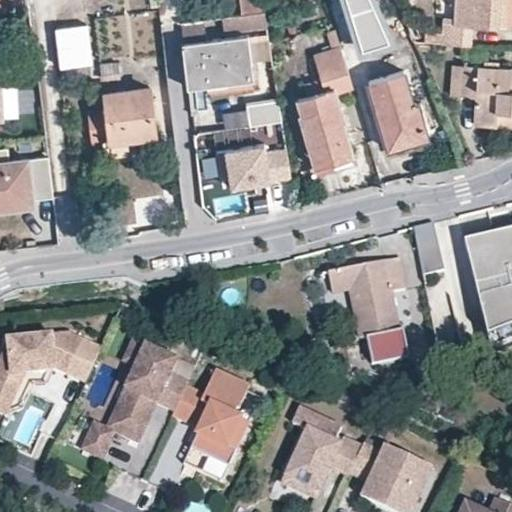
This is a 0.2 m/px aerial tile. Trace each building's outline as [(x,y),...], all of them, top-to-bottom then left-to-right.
[(241,0),(243,14),(249,13),(262,12),(260,0),(241,0)] [(501,0),(458,0),(458,15),(446,14),(444,30),(428,28),(427,41),(473,45),(475,23),(500,25),(501,0)] [(262,12),(249,13),(251,30),(265,27),(262,12)] [(210,38),(207,17),(182,20),(184,41),(210,38)] [(59,31),(64,71),(94,67),(89,28),(59,31)] [(256,87),(249,34),(210,38),(184,41),(190,86),(208,85),(209,93),(256,87)] [(36,58),(35,46),(22,47),(23,59),(36,58)] [(357,97),(377,91),(396,154),(430,144),(410,77),(405,78),(401,64),(370,74),(363,48),(344,54),(357,97)] [(310,121),(306,122),(321,172),(357,161),(339,103),(357,97),(344,54),(319,62),(330,98),(305,105),(310,121)] [(20,81),(19,59),(0,60),(0,117),(7,117),(6,82),(20,81)] [(101,62),(103,75),(121,73),(120,60),(101,62)] [(458,94),(461,61),(446,60),(443,93),(458,94)] [(511,124),(511,65),(461,61),(458,94),(477,96),(476,122),(511,124)] [(131,137),(157,134),(150,86),(107,92),(112,138),(113,139),(131,137)] [(277,97),(248,100),(251,123),(279,119),(277,97)] [(112,138),(109,110),(89,113),(93,142),(105,139),(112,138)] [(134,156),(131,137),(113,139),(112,138),(105,139),(108,160),(134,156)] [(230,187),(290,177),(285,147),(265,150),(264,142),(215,150),(219,177),(229,176),(230,187)] [(0,149),(0,162),(9,161),(8,149),(0,149)] [(55,199),(50,156),(33,158),(38,201),(55,199)] [(0,214),(39,210),(38,201),(33,158),(9,161),(0,162),(0,214)] [(435,226),(414,231),(425,279),(446,274),(435,226)] [(474,264),(511,256),(511,243),(470,252),(474,264)] [(511,256),(474,264),(494,346),(511,338),(511,256)] [(334,292),(351,290),(362,339),(368,339),(372,356),(404,350),(391,292),(406,289),(399,259),(331,273),(334,292)] [(14,357),(0,387),(0,395),(23,406),(37,377),(36,372),(43,371),(43,376),(66,374),(78,379),(95,343),(81,336),(18,343),(20,357),(14,357)] [(511,352),(511,338),(494,346),(497,358),(511,352)] [(95,343),(78,379),(96,388),(113,351),(95,343)] [(145,371),(136,393),(140,395),(132,414),(127,412),(117,432),(105,426),(92,453),(112,463),(125,436),(141,443),(143,439),(151,442),(167,407),(185,415),(197,391),(199,386),(181,378),(187,364),(143,344),(133,366),(145,371)] [(199,386),(205,373),(187,364),(181,378),(199,386)] [(215,399),(197,391),(185,415),(183,420),(210,432),(204,447),(215,452),(212,459),(239,472),(256,435),(255,426),(244,420),(247,413),(249,414),(260,391),(227,375),(215,399)] [(136,393),(127,412),(132,414),(140,395),(136,393)] [(23,406),(0,395),(0,406),(19,415),(23,406)] [(300,426),(317,434),(350,449),(353,443),(360,429),(310,405),(300,426)] [(342,471),(359,480),(373,452),(353,443),(350,449),(317,434),(292,487),(327,503),(338,478),(334,476),(336,472),(342,471)] [(215,452),(204,447),(200,454),(212,459),(215,452)] [(380,511),(424,511),(442,473),(395,451),(392,458),(374,449),(373,452),(359,480),(359,482),(377,491),(369,507),(380,511)]
